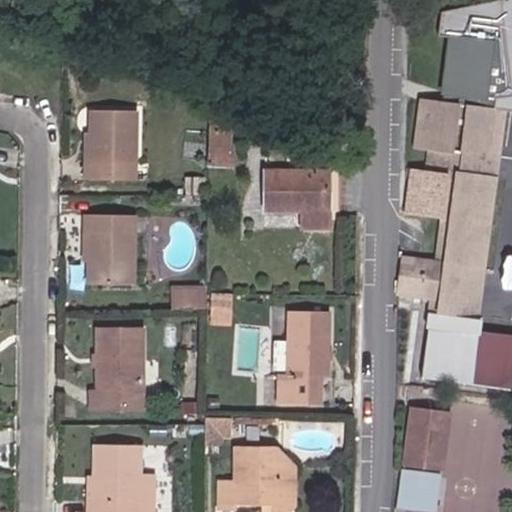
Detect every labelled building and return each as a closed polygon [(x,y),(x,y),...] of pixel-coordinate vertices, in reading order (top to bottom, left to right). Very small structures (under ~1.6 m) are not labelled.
[(456,93),(454,104),(498,112),(508,37),(497,34),(495,53),(454,48),(449,92),(456,93)] [(137,101),(91,99),(92,174),(137,175),(137,101)] [(429,147),(427,167),(448,170),(451,150),(490,156),(498,112),(454,104),(448,104),(425,100),(417,144),(429,147)] [(235,116),(215,115),(214,135),(234,135),(235,116)] [(234,135),(214,135),(213,156),(233,157),(234,135)] [(345,167),(272,164),(269,204),(308,205),(307,223),(344,225),(345,167)] [(474,264),(487,176),(448,170),(434,259),(474,264)] [(88,277),(133,277),(133,225),(112,226),(111,204),(84,203),(84,224),(91,224),(88,277)] [(112,226),(133,225),(133,204),(111,204),(112,226)] [(405,297),(410,256),(396,255),(392,295),(405,297)] [(474,264),(434,259),(410,256),(405,297),(427,300),(425,313),(466,318),(474,264)] [(239,286),(218,285),(216,315),(237,317),(239,286)] [(175,288),(174,309),(200,310),(200,289),(175,288)] [(329,365),(335,365),(336,303),(295,302),(294,365),(286,365),(286,392),(330,392),(329,365)] [(415,380),(502,388),(509,341),(469,335),(472,320),(466,318),(425,313),(415,380)] [(117,387),(135,387),(135,322),(94,322),(93,387),(86,386),(86,406),(117,407),(117,387)] [(511,341),(509,341),(502,388),(511,389),(511,341)] [(117,387),(117,407),(135,407),(135,387),(117,387)] [(445,412),(413,409),(404,467),(438,471),(445,412)] [(227,428),(228,410),(202,410),(202,439),(217,439),(218,427),(227,428)] [(217,474),(217,501),(257,502),(267,503),(289,503),(289,474),(268,473),(269,441),(232,441),(232,475),(217,474)] [(289,474),(289,457),(269,441),(268,473),(289,474)] [(89,511),(137,511),(135,446),(95,449),(98,501),(88,502),(89,511)] [(267,511),(267,503),(257,502),(257,511),(267,511)]
